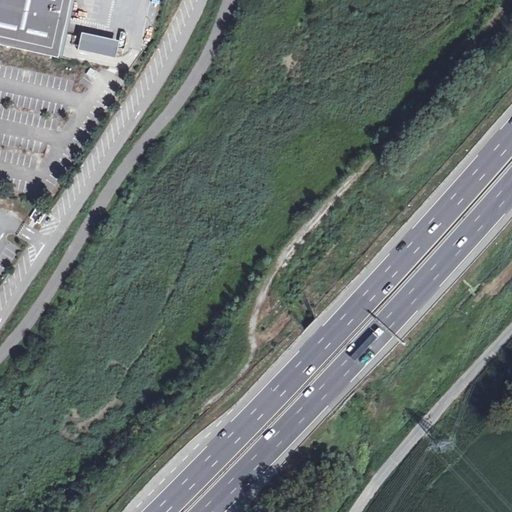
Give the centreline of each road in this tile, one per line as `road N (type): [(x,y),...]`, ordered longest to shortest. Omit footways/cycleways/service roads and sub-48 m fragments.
road 1 (track): [(98,511),(245,366),(261,287),(288,247),(507,0)]
road 2 (motorway): [(511,137),(161,511)]
road 3 (motorway): [(206,511),(511,186)]
road 4 (residential): [(0,321),(200,0)]
road 5 (unclassified): [(511,325),(385,467),(358,511)]
